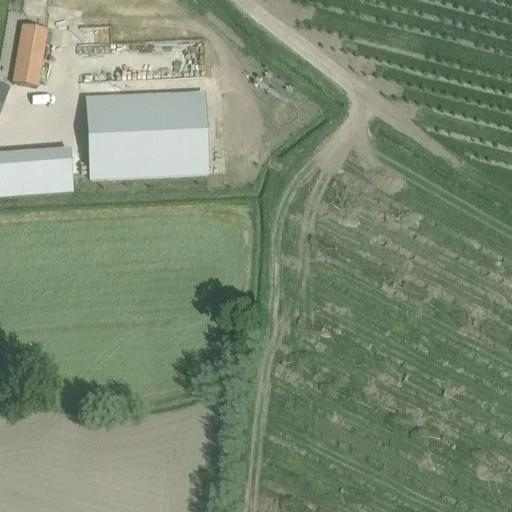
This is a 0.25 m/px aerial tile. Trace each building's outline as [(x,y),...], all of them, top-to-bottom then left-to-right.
[(27,0),(28,11),(48,11),(47,0),(27,0)] [(19,27),(10,85),(39,90),(49,32),(19,27)] [(0,117),(10,90),(0,85),(0,117)] [(203,96),(87,101),(90,182),(207,177),(203,96)] [(0,200),(73,194),(70,150),(0,156),(0,200)]
